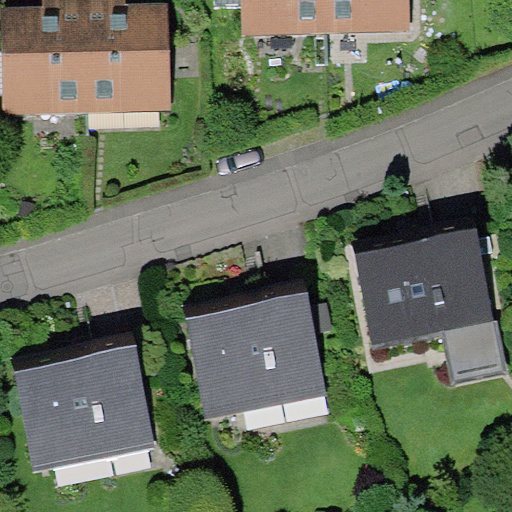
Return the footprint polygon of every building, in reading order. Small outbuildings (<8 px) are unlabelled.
[(45,0),(45,17),(9,18),(10,61),(0,61),(0,95),(15,95),(16,118),(173,117),(173,11),(130,11),(130,0),(45,0)] [(215,0),(216,13),(247,12),(247,43),(421,40),(419,0),(215,0)] [(487,240),(367,258),(382,358),(503,339),(487,240)] [(316,297),(195,314),(209,416),(331,399),(316,297)] [(140,338),(21,358),(40,469),(159,448),(140,338)]
